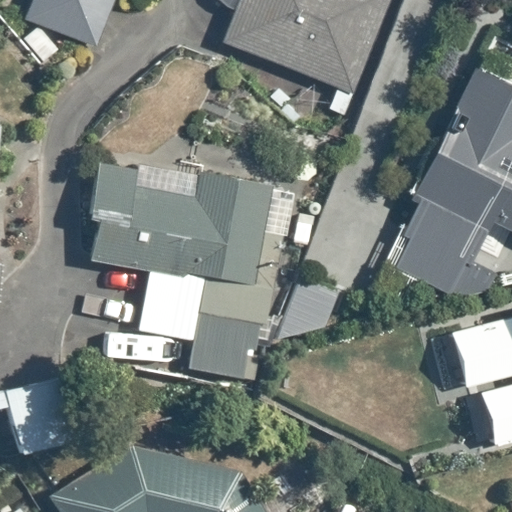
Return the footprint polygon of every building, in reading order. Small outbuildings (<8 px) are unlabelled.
[(108,0),(31,0),(24,19),(92,45),(108,0)] [(232,9),(221,42),(347,92),(384,0),(213,0),(214,0),(215,1),(215,2),(216,3),(217,4),(218,4),(219,5),(219,6),(220,6),(221,7),(222,7),(223,8),(224,8),(225,8),(226,9),(227,9),(228,9),(229,9),(230,9),(232,9)] [(496,103),(470,94),(451,132),(440,126),(402,203),(411,207),(401,228),(412,234),(396,268),(480,309),(496,276),(471,264),(493,221),(511,230),(511,82),(504,80),(496,103)] [(140,167),(93,162),(87,224),(93,225),(89,265),(198,276),(189,368),(243,374),(245,349),(254,349),(271,182),(193,174),(191,192),(138,187),(140,167)] [(268,337),(326,320),(337,288),(290,273),(268,337)] [(52,382),(0,387),(0,414),(7,414),(10,453),(58,449),(52,382)] [(44,497),(43,497),(53,511),(260,511),(238,474),(138,449),(44,497)]
